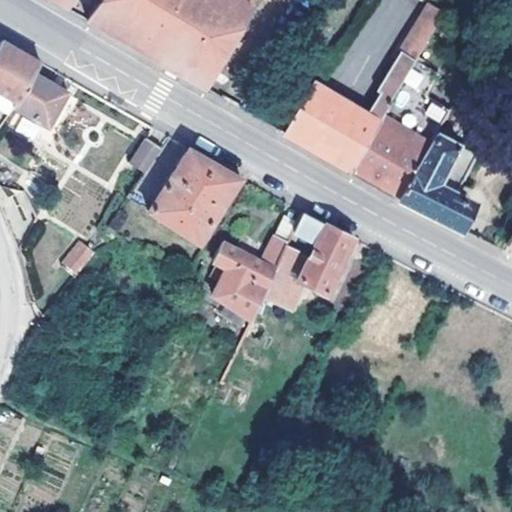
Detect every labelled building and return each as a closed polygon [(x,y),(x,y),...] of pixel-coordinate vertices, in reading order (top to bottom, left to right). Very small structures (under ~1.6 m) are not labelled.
[(96,0),(82,19),(199,87),(247,0),(96,0)] [(309,83),(279,132),(309,149),(343,168),(408,59),(437,11),(425,4),(371,90),(375,93),(362,113),(315,86),(309,83)] [(0,98),(10,106),(30,73),(37,63),(0,42),(0,98)] [(408,59),(343,168),(365,181),(390,196),(419,148),(394,133),(404,117),(431,72),(408,59)] [(30,73),(10,106),(44,126),(64,93),(30,73)] [(0,117),(10,106),(0,98),(0,117)] [(419,148),(428,132),(429,130),(404,117),(394,133),(419,148)] [(419,148),(390,196),(449,225),(453,224),(463,203),(448,194),(451,189),(455,182),(469,153),(428,132),(419,148)] [(125,162),(139,171),(156,147),(141,138),(125,162)] [(237,177),(184,147),(142,207),(191,241),(237,177)] [(31,216),(16,192),(2,202),(15,226),(31,216)] [(101,226),(109,230),(120,214),(113,207),(101,226)] [(292,221),(287,231),(309,242),(301,261),(291,281),(294,282),(315,291),(344,235),(297,211),(292,221)] [(271,233),(283,239),(287,231),(292,221),(280,216),(271,233)] [(511,223),(502,242),(504,244),(511,247),(511,223)] [(215,278),(207,291),(245,315),(256,296),(278,250),(283,239),(271,233),(256,260),(220,241),(207,259),(215,264),(209,275),(215,278)] [(50,270),(65,281),(86,253),(70,242),(50,270)] [(278,250),(256,296),(281,308),(294,282),(291,281),(301,261),(278,250)]
